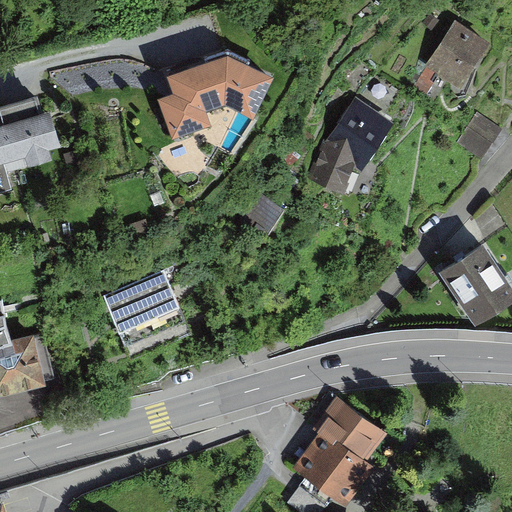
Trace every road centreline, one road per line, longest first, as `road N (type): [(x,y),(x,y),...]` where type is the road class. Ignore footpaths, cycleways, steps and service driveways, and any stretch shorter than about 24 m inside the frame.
road 1 (secondary): [(0,465),(338,369),(399,358),(511,359)]
road 2 (track): [(159,35),(222,19),(242,22),(291,83),(261,119)]
road 3 (residential): [(511,153),(409,265)]
